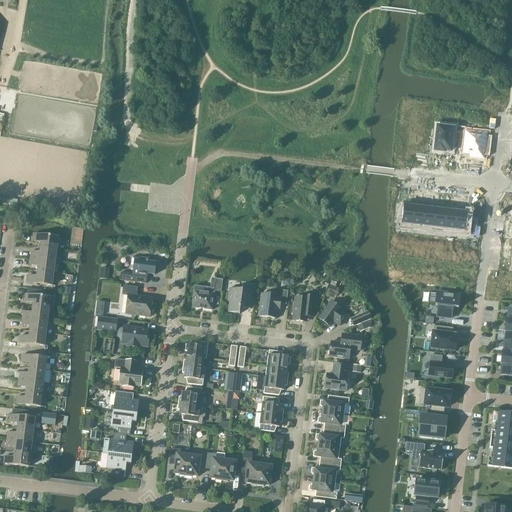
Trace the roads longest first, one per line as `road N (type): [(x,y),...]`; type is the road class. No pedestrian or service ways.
road 1 (residential): [(494,184),(218,151),(191,165)]
road 2 (residential): [(287,511),(306,352),(170,329)]
road 3 (unknown): [(256,103),(178,138),(126,129),(135,0)]
road 4 (unknown): [(370,10),(347,113),(309,132),(292,130),(256,103),(255,90)]
road 5 (residential): [(468,396),(494,184)]
road 6 (unclassified): [(148,499),(170,329)]
road 7 (unclassified): [(170,329),(191,165)]
road 8 (unclassified): [(148,499),(0,481)]
